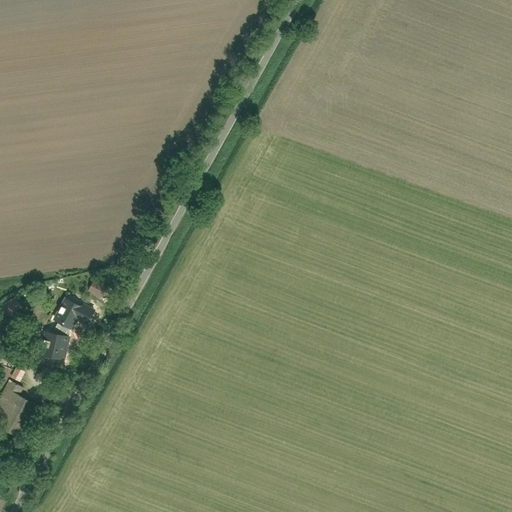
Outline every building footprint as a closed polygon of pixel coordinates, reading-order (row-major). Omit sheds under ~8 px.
[(95,283),(89,294),(106,303),(112,291),(95,283)] [(91,327),(98,313),(68,299),(56,323),(74,332),(80,321),(91,327)] [(2,305),(0,314),(0,316),(13,320),(16,308),(2,305)] [(44,354),(39,370),(57,376),(63,360),(44,354)] [(25,389),(12,382),(0,404),(0,425),(24,438),(38,410),(19,400),(25,389)]
